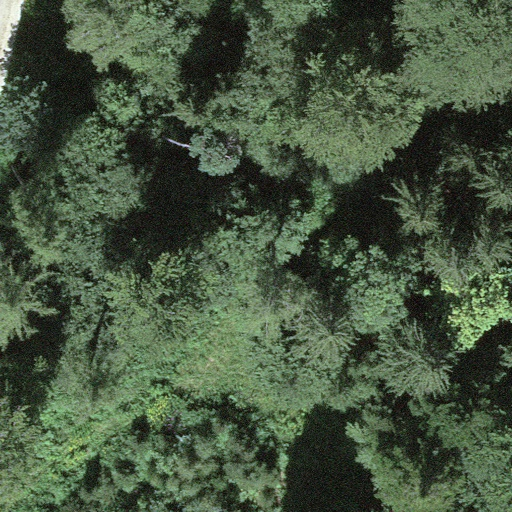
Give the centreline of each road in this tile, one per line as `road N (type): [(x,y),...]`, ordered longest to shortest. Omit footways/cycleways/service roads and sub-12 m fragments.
road 1 (track): [(0,470),(81,430),(207,338),(329,226),(485,60)]
road 2 (track): [(207,338),(375,511)]
